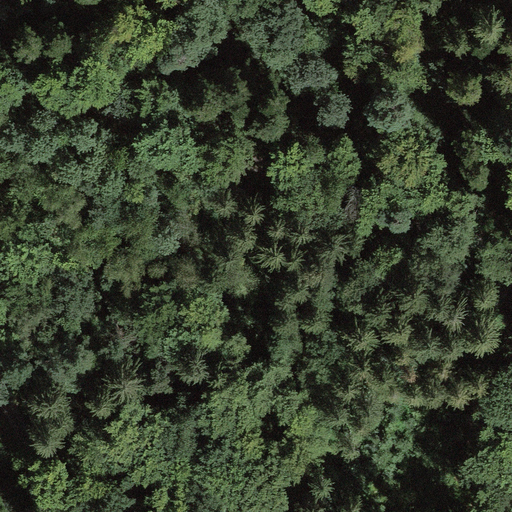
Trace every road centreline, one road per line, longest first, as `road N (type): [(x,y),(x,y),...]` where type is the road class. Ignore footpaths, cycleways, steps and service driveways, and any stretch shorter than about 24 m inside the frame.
road 1 (track): [(511,258),(0,73)]
road 2 (track): [(0,400),(69,511)]
